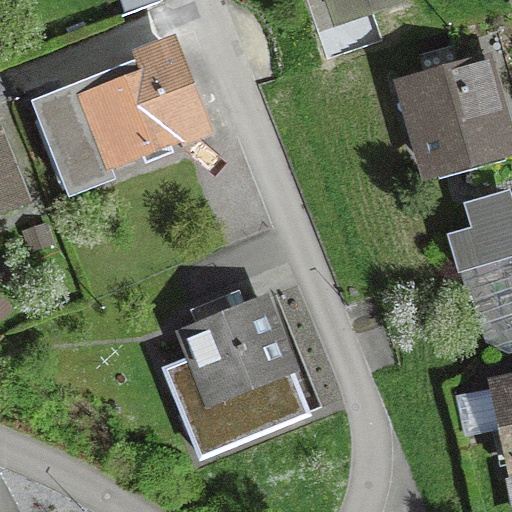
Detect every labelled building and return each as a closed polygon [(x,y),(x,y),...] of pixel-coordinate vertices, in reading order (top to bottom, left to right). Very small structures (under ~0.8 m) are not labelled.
[(330,0),(337,19),(390,0),(330,0)] [(498,151),(505,149),(481,65),(400,89),(424,172),(457,163),(459,172),(500,160),(498,151)] [(101,170),(195,133),(169,66),(75,103),(101,170)] [(0,211),(18,204),(0,157),(0,211)] [(456,273),(511,256),(511,215),(506,195),(497,198),(463,208),(470,232),(446,240),(456,273)] [(222,317),(216,303),(189,314),(194,328),(180,334),(208,402),(179,414),(197,460),(303,416),(290,384),(285,386),(280,375),(285,373),(256,303),(222,317)] [(511,468),(511,385),(491,390),(507,469),(511,468)]
